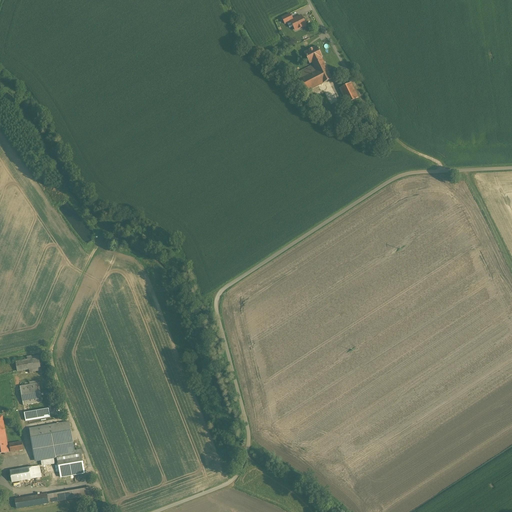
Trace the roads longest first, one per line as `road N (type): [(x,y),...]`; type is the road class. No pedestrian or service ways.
road 1 (unclassified): [(511,167),(395,177),(226,292),(217,320),(247,450),(229,482),(155,511)]
road 2 (track): [(109,511),(50,357),(101,240)]
road 3 (track): [(338,58),(391,137),(443,170)]
